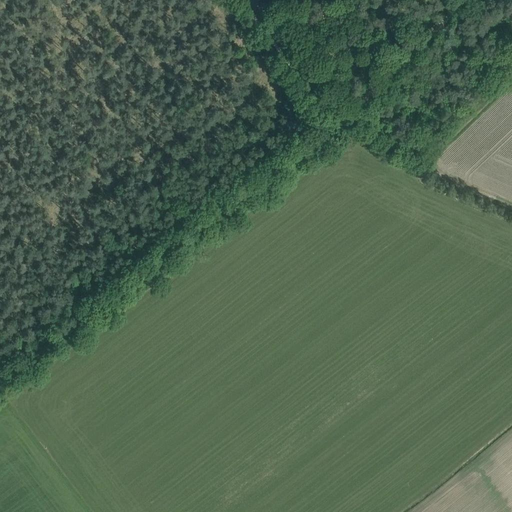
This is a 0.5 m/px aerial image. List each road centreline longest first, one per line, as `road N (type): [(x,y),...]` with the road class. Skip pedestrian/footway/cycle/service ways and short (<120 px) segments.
road 1 (track): [(335,118),(0,384)]
road 2 (track): [(511,207),(335,118)]
road 3 (track): [(335,118),(458,0)]
road 4 (track): [(335,118),(247,0)]
